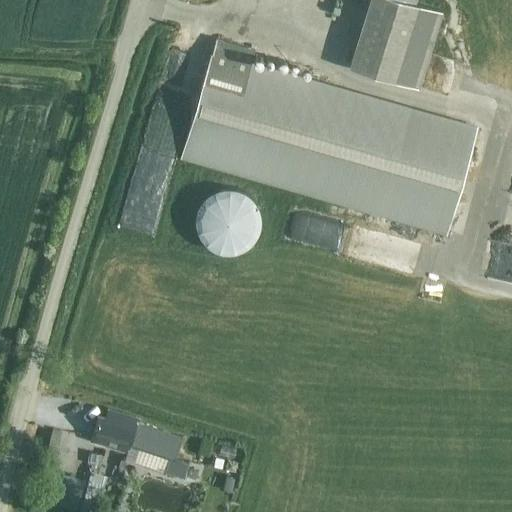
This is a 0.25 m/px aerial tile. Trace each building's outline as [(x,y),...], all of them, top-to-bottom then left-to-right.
[(420,86),(444,10),(412,0),(368,0),(349,65),(420,86)] [(477,128),(250,63),(254,48),(215,37),(211,51),(210,51),(180,155),(447,231),(477,128)] [(232,186),(229,186),(226,186),(223,187),(220,187),(218,188),(215,189),(213,190),(210,192),(208,194),(206,196),(204,198),(202,200),(201,202),(199,205),(198,208),(197,210),(197,213),(196,216),(196,219),(196,222),(197,224),(197,227),(198,230),(199,233),(201,235),(202,237),(204,240),(206,242),(208,244),(210,246),(213,247),(215,248),(218,249),(220,250),(223,251),(226,251),(229,251),(232,251),(235,251),(237,250),(240,249),(243,248),(245,247),(248,246),(250,244),(252,242),(254,240),(256,237),(257,235),(259,233),(260,230),(260,227),(261,224),(261,222),(262,219),(261,216),(261,213),(260,210),(260,208),(259,205),(257,202),(256,200),(254,198),(252,196),(250,194),(248,192),(245,190),(243,189),(240,188),(237,187),(235,187),(232,186)] [(301,209),(292,238),(363,258),(371,229),(301,209)] [(138,420),(109,411),(107,418),(99,415),(93,435),(101,438),(99,444),(128,453),(131,442),(171,455),(166,471),(183,477),(188,462),(176,458),(183,437),(137,422),(138,420)] [(199,452),(209,454),(213,438),(203,436),(199,452)] [(39,499),(78,509),(86,479),(47,468),(39,499)] [(223,489),(232,491),(235,477),(226,475),(223,489)] [(91,476),(86,493),(100,498),(106,480),(91,476)]
